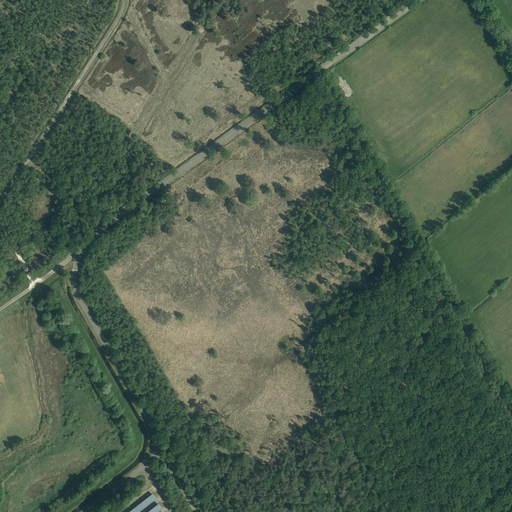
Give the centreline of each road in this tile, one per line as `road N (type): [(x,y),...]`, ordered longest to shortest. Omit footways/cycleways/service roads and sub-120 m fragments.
road 1 (unclassified): [(417,0),(57,268)]
road 2 (track): [(122,0),(0,203)]
